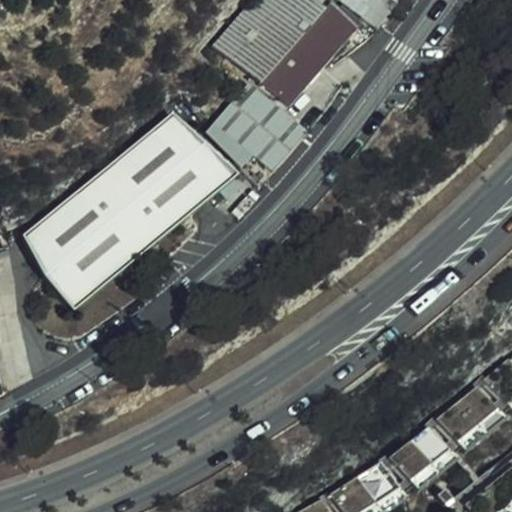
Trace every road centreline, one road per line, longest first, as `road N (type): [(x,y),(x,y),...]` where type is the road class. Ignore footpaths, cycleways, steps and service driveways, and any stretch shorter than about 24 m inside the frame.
road 1 (primary): [(511,170),(389,284),(254,385),(90,472),(0,504)]
road 2 (tertiary): [(0,417),(107,358),(255,233),(325,157),(440,0)]
road 3 (primary): [(122,511),(343,377),(511,227)]
